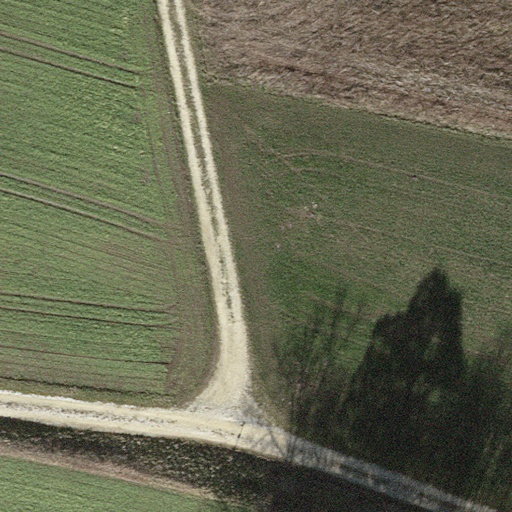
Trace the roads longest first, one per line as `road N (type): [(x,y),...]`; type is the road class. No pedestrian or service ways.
road 1 (track): [(472,511),(264,433),(0,406)]
road 2 (track): [(264,433),(173,0)]
